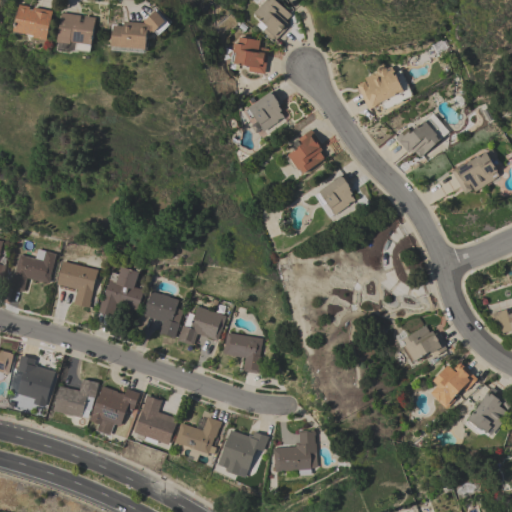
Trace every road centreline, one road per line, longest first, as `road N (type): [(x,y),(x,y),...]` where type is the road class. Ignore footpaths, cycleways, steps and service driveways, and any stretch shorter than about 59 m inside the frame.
road 1 (residential): [(304,70),(355,146),(416,215),(467,331),(511,367)]
road 2 (residential): [(0,322),(229,398),(283,406)]
road 3 (primary): [(189,511),(92,462),(0,432)]
road 4 (primary): [(0,459),(138,511)]
